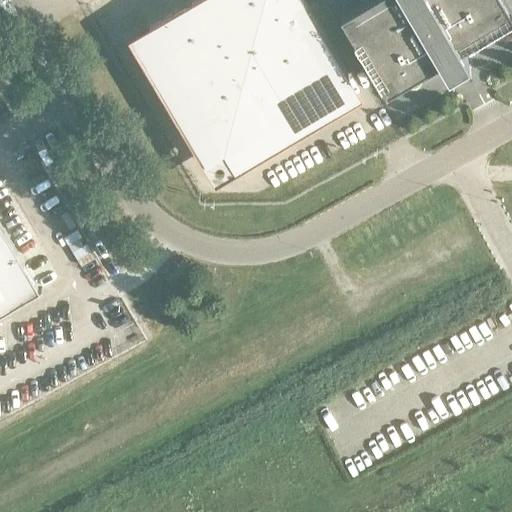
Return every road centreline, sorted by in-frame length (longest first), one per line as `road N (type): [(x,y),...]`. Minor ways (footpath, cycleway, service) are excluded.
road 1 (unclassified): [(16,0),(142,212),(166,234),(235,252),(286,248),(511,131)]
road 2 (unknown): [(405,187),(352,116),(200,183)]
